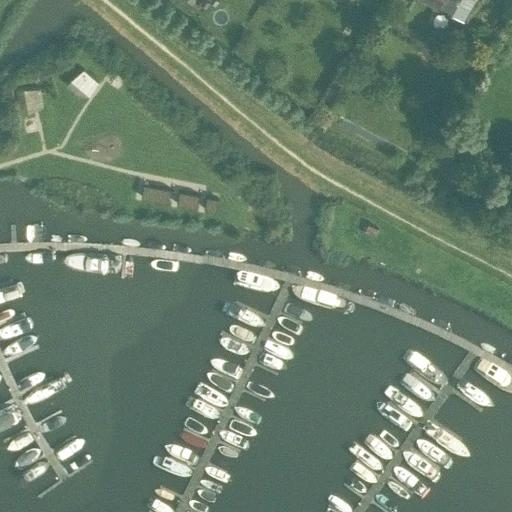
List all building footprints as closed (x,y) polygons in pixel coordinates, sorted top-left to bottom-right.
[(427,0),(462,20),(473,0),(427,0)] [(64,82),(78,92),(89,89),(97,78),(85,66),(71,74),(64,82)] [(16,86),(17,101),(26,108),(42,104),(39,85),(24,83),(16,86)] [(142,197),(169,203),(171,190),(144,184),(142,197)] [(177,204),(197,208),(199,195),(180,192),(177,204)] [(205,209),(216,211),(218,198),(207,196),(205,209)]
